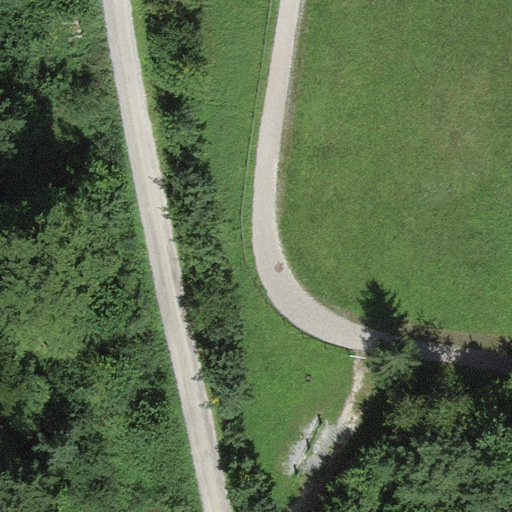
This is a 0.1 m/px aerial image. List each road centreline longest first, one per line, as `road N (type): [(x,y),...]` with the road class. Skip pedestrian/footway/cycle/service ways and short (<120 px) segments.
road 1 (track): [(207,511),(120,0)]
road 2 (track): [(294,0),(264,206),(271,260),(298,304),(340,327)]
road 3 (track): [(298,511),(383,343),(511,362)]
